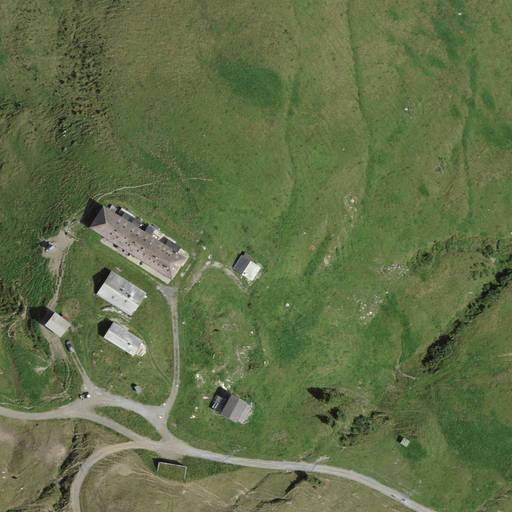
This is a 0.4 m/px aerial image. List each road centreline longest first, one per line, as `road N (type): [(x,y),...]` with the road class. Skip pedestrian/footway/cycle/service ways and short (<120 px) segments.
road 1 (track): [(426,511),(348,472),(174,448),(156,421)]
road 2 (track): [(0,411),(47,415),(104,402),(156,421)]
road 3 (track): [(174,448),(109,450),(88,468),(77,498),(82,511)]
road 4 (track): [(156,421),(177,393),(172,295)]
